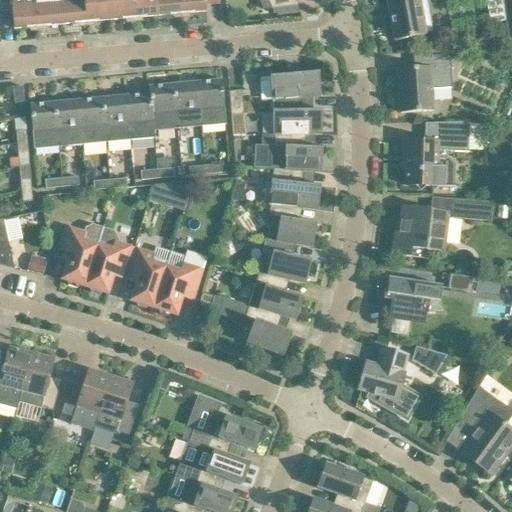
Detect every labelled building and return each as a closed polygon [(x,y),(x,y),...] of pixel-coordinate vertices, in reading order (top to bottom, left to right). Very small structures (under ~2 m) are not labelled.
[(35,0),(10,0),(13,30),(38,27),(35,0)] [(35,0),(38,27),(62,25),(59,0),(35,0)] [(59,0),(62,25),(86,23),(83,0),(59,0)] [(83,0),(86,23),(110,21),(107,0),(83,0)] [(131,0),(107,0),(110,21),(134,19),(131,0)] [(156,0),(131,0),(134,19),(158,16),(156,0)] [(181,14),(180,0),(156,0),(158,16),(181,14)] [(219,0),(180,0),(181,14),(206,12),(205,5),(219,4),(219,0)] [(267,0),(271,9),(272,9),(298,6),(295,0),(267,0)] [(418,0),(386,0),(394,42),(426,36),(425,31),(427,31),(430,27),(428,18),(425,16),(422,16),(418,0)] [(298,6),(272,9),(273,17),(300,14),(298,6)] [(492,47),(473,48),(474,61),(493,59),(492,47)] [(414,68),(397,70),(400,114),(433,112),(432,90),(451,88),(449,48),(413,52),(414,68)] [(270,78),(272,101),(284,100),(304,99),(319,97),(317,73),(270,78)] [(201,127),(226,125),(222,81),(197,83),(201,127)] [(197,83),(173,85),(177,130),(201,127),(197,83)] [(149,87),(149,95),(153,139),(155,139),(154,132),(177,130),(173,85),(149,87)] [(229,92),(231,116),(244,115),(241,91),(229,92)] [(130,141),(153,139),(149,95),(125,97),(130,141)] [(125,97),(102,99),(106,143),(130,141),(125,97)] [(82,145),(106,143),(102,99),(78,101),(82,145)] [(273,112),(273,135),(285,135),(285,136),(298,136),(321,135),(320,111),(304,111),(304,99),(284,100),(272,101),(273,112)] [(78,101),(54,103),(58,148),(82,145),(78,101)] [(34,150),(58,148),(54,103),(30,106),(34,150)] [(22,108),(12,110),(14,119),(24,118),(22,108)] [(245,135),(244,115),(231,116),(233,135),(245,135)] [(445,160),(446,152),(468,153),(469,123),(425,124),(424,142),(402,141),(402,159),(406,159),(405,186),(416,186),(420,191),(425,187),(436,187),(436,188),(458,189),(458,187),(453,187),(454,166),(448,160),(445,160)] [(511,125),(501,126),(501,140),(511,139),(511,125)] [(16,132),(17,143),(27,142),(26,131),(16,132)] [(273,170),(285,171),(309,173),(309,172),(320,173),(321,149),(298,148),(298,136),(285,136),(285,135),(273,135),(262,135),(261,146),(270,146),(269,170),(273,170)] [(29,166),(27,142),(17,143),(19,168),(29,166)] [(221,165),(205,166),(205,175),(222,173),(221,165)] [(29,166),(19,168),(21,191),(32,190),(29,166)] [(189,176),(205,175),(205,166),(188,168),(189,176)] [(173,169),(157,170),(158,179),(174,178),(173,169)] [(141,181),(158,179),(157,170),(140,172),(141,181)] [(270,205),(282,206),(282,207),(295,208),(317,211),(319,187),(307,186),(309,173),(285,171),(273,170),(269,205),(270,205)] [(78,178),(61,179),(62,188),(79,186),(78,178)] [(45,189),(62,188),(61,179),(45,181),(45,189)] [(126,179),(110,181),(110,190),(127,188),(126,179)] [(110,190),(110,181),(93,182),(94,191),(110,190)] [(235,182),(230,201),(243,202),(245,183),(235,182)] [(33,202),(32,190),(21,191),(22,203),(33,202)] [(433,198),(432,211),(449,213),(449,214),(465,215),(464,220),(491,222),(492,203),(433,198)] [(281,219),(277,242),(289,244),(311,248),(316,224),(293,220),(295,208),(282,207),(282,206),(270,205),(268,217),(281,219)] [(395,220),(391,256),(411,258),(412,249),(444,253),(449,214),(449,213),(432,211),(431,211),(431,210),(401,206),(400,221),(395,220)] [(0,220),(0,267),(14,270),(3,220),(0,220)] [(80,286),(84,287),(97,246),(103,227),(93,224),(85,228),(84,233),(65,227),(57,254),(68,258),(62,280),(67,282),(68,286),(76,289),(80,286)] [(103,227),(97,246),(84,287),(89,289),(90,293),(99,296),(102,293),(107,294),(114,272),(126,276),(134,248),(115,243),(117,238),(113,230),(103,227)] [(286,256),(289,244),(277,242),(265,240),(258,274),(268,276),(282,280),(304,285),(310,262),(286,256)] [(149,307),(153,309),(165,268),(170,253),(156,249),(154,255),(134,248),(126,276),(137,279),(130,301),(135,303),(136,308),(145,310),(149,307)] [(170,253),(165,268),(153,309),(158,310),(159,314),(167,317),(171,314),(176,316),(183,294),(194,297),(207,258),(187,252),(185,258),(170,253)] [(33,257),(29,273),(43,277),(47,260),(33,257)] [(279,291),(282,280),(268,276),(258,274),(248,307),(259,310),(259,311),(272,314),(283,318),(295,321),(302,298),(279,291)] [(450,275),(448,289),(475,294),(477,279),(450,275)] [(385,289),(383,299),(394,301),(391,324),(393,324),(409,326),(425,329),(427,314),(435,314),(445,314),(439,303),(442,286),(388,278),(388,279),(387,289),(385,289)] [(202,295),(199,306),(209,309),(212,298),(202,295)] [(291,334),(278,330),(283,318),(272,314),(259,311),(259,310),(248,307),(245,318),(255,322),(242,355),(251,359),(256,347),(282,357),(291,334)] [(207,341),(219,346),(222,338),(210,334),(207,341)] [(416,348),(412,362),(435,376),(447,357),(416,348)] [(0,406),(16,410),(18,403),(31,354),(8,349),(3,370),(0,369),(0,406)] [(417,399),(400,389),(404,374),(402,374),(407,356),(382,349),(377,367),(366,363),(358,390),(381,396),(378,402),(406,418),(417,399)] [(31,354),(18,403),(41,409),(41,408),(53,411),(60,385),(48,382),(54,360),(31,354)] [(92,432),(94,428),(110,378),(88,370),(81,392),(70,388),(61,414),(73,417),(70,425),(92,432)] [(116,432),(129,436),(137,410),(126,406),(133,385),(110,378),(94,428),(115,435),(116,432)] [(479,387),(455,427),(469,438),(458,452),(491,475),(511,446),(511,431),(504,426),(509,419),(510,420),(511,416),(511,412),(511,411),(479,387)] [(193,429),(188,442),(204,448),(213,451),(233,458),(237,447),(253,453),(261,430),(211,412),(203,433),(193,429)] [(249,464),(233,458),(213,451),(204,448),(188,442),(188,443),(201,448),(193,469),(196,470),(191,482),(214,490),(214,489),(218,478),(241,486),(249,464)] [(130,447),(126,458),(140,463),(144,452),(130,447)] [(342,496),(337,509),(345,511),(378,511),(380,509),(365,504),(373,482),(357,476),(357,474),(346,470),(345,472),(326,465),(324,469),(320,467),(315,483),(319,484),(318,488),(342,496)] [(231,511),(237,498),(214,489),(214,490),(191,482),(189,481),(181,503),(176,501),(171,511),(231,511)] [(70,499),(66,511),(93,511),(85,509),(82,503),(70,499)] [(7,500),(3,511),(5,511),(12,511),(16,503),(7,500)] [(345,511),(337,509),(313,500),(312,504),(308,502),(304,511),(345,511)]
